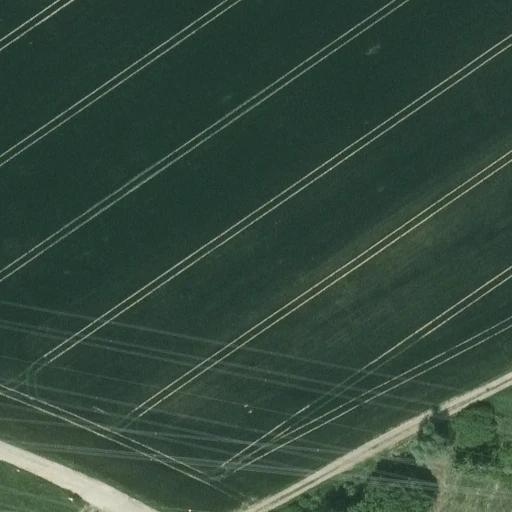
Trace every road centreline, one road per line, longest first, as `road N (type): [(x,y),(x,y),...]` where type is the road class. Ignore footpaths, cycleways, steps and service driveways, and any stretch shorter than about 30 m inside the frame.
road 1 (track): [(255,511),(511,379)]
road 2 (track): [(0,452),(125,511)]
